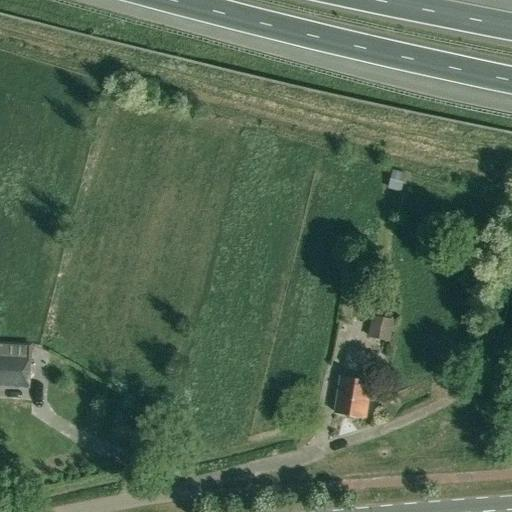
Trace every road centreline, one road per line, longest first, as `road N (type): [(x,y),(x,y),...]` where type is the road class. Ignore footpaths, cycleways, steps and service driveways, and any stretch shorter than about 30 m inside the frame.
road 1 (unclassified): [(461,398),(319,451),(70,511)]
road 2 (motorway): [(160,0),(511,82)]
road 3 (primary): [(511,503),(388,511)]
road 4 (motorway): [(511,24),(391,0)]
